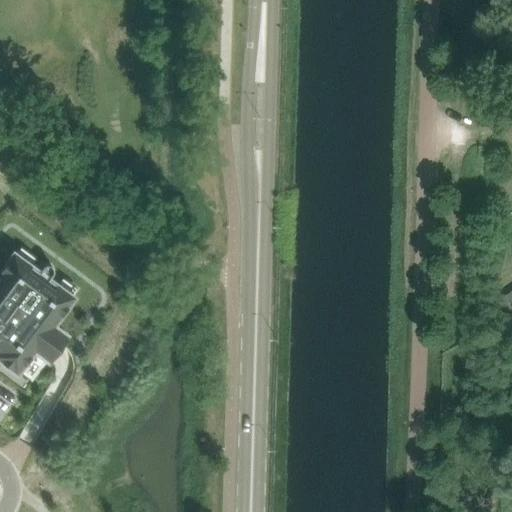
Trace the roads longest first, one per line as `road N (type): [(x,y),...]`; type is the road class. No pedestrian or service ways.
road 1 (secondary): [(254,511),(261,190)]
road 2 (secondary): [(264,0),(250,66),(249,141),(261,190)]
road 3 (secondary): [(261,190),(272,67),(264,0)]
